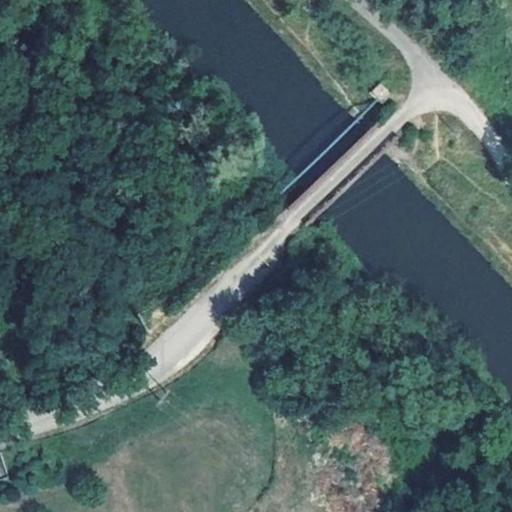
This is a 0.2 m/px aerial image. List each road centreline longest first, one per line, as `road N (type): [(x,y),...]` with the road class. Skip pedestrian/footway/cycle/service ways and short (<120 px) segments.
road 1 (unclassified): [(435,83),(145,373),(0,436)]
road 2 (track): [(263,0),(511,271)]
